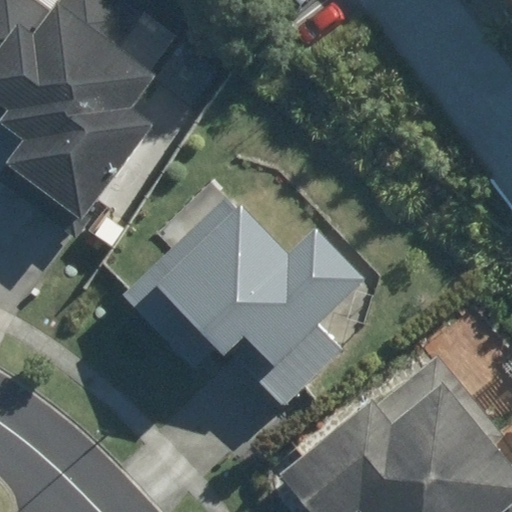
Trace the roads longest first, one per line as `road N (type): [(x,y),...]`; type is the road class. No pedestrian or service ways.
road 1 (residential): [(0,425),(33,443),(98,511)]
road 2 (residential): [(436,0),(511,93)]
